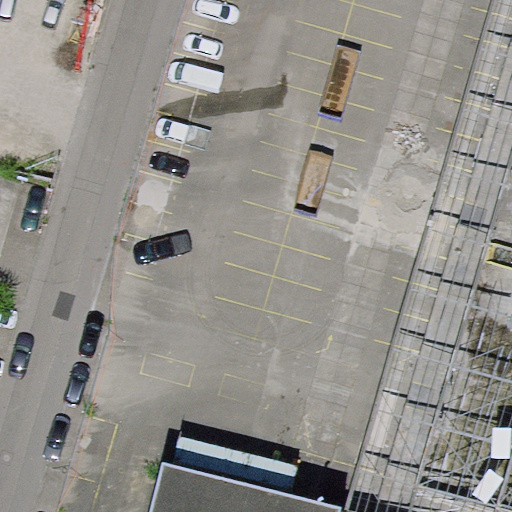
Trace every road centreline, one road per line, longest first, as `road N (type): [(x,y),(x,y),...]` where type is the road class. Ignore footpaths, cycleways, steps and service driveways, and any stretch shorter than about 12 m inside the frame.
road 1 (unknown): [(441,0),(359,264),(337,284),(309,304),(44,356)]
road 2 (residential): [(152,0),(0,505)]
road 3 (unknown): [(272,0),(189,328)]
